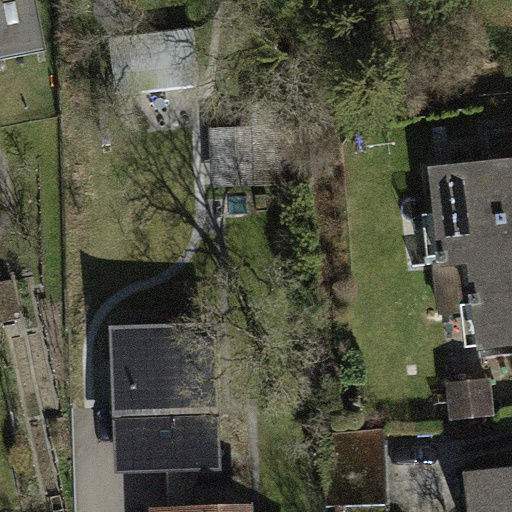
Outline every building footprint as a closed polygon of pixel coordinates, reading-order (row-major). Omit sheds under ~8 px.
[(39,0),(0,0),(0,49),(3,67),(50,58),(39,0)] [(511,246),(511,154),(435,161),(442,252),(468,250),(511,246)] [(511,246),(468,250),(475,346),(511,343),(511,246)] [(0,321),(20,318),(14,282),(0,284),(0,321)] [(116,327),(118,473),(223,472),(221,325),(116,327)] [(511,511),(511,470),(496,472),(483,473),(484,487),(465,489),(466,511),(511,511)] [(252,511),(252,501),(161,505),(161,511),(252,511)]
